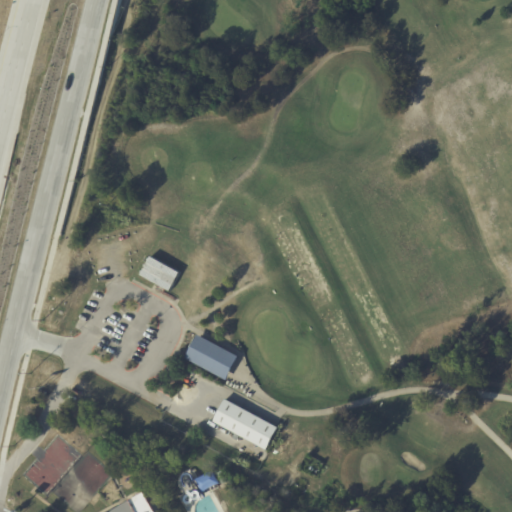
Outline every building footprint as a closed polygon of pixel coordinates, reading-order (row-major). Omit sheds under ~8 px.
[(181,272),(170,291),(141,275),(152,256),(181,272)] [(198,333),(185,357),(226,379),(232,367),(239,355),(198,333)] [(277,426),(278,427),(266,450),(213,421),(225,398),(277,426)] [(205,490),(202,491),(195,479),(212,470),(219,483),(205,490)] [(156,503),(161,511),(107,511),(144,491),(151,503),(155,501),(156,503)]
